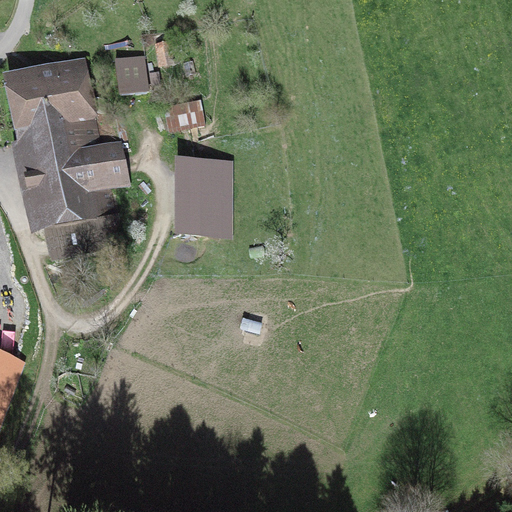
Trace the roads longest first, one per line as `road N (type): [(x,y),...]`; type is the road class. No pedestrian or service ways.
road 1 (track): [(158,165),(162,226),(130,296),(111,320),(83,331),(51,326)]
road 2 (track): [(0,477),(35,420),(51,326)]
road 3 (track): [(51,326),(14,212),(0,199)]
